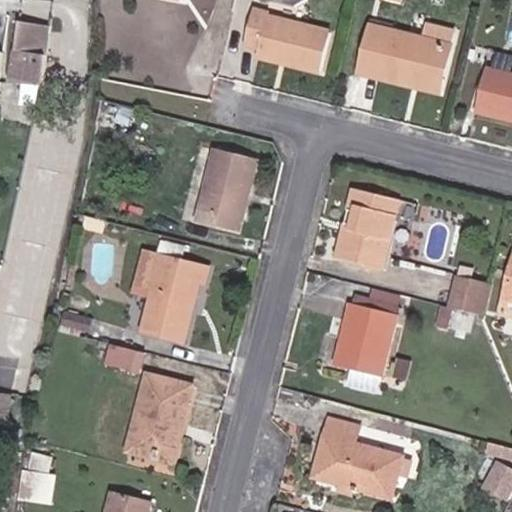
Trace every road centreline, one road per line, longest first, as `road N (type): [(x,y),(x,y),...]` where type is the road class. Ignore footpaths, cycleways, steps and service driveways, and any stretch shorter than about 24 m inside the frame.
road 1 (residential): [(325,131),(226,511)]
road 2 (residential): [(511,176),(325,131)]
